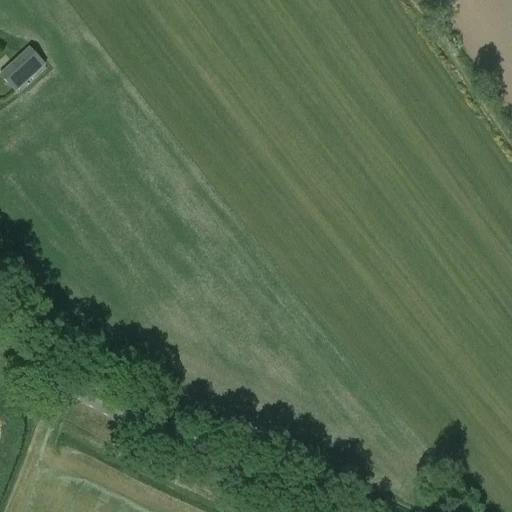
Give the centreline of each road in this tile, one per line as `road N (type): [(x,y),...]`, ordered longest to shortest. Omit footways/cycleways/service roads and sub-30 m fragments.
road 1 (tertiary): [(321,511),(88,397),(0,324)]
road 2 (track): [(413,0),(511,141)]
